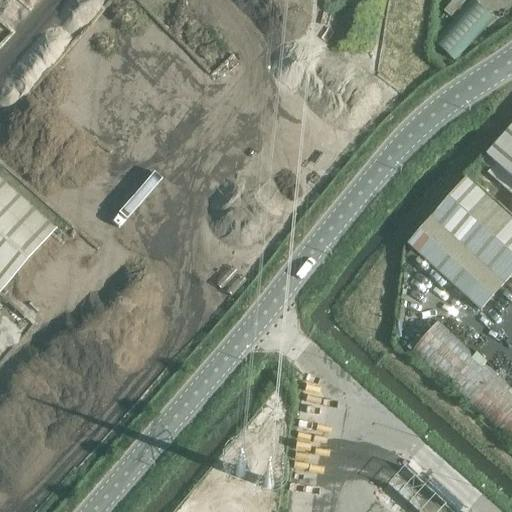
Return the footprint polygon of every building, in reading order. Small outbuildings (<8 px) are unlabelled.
[(469,0),(432,42),(455,62),(494,19),(472,0),(469,0)] [(511,126),(486,156),(511,178),(511,126)] [(511,220),(465,179),(406,245),(481,311),(511,275),(511,220)] [(0,293),(55,231),(0,181),(0,293)] [(409,354),(511,445),(511,385),(439,321),(409,354)]
